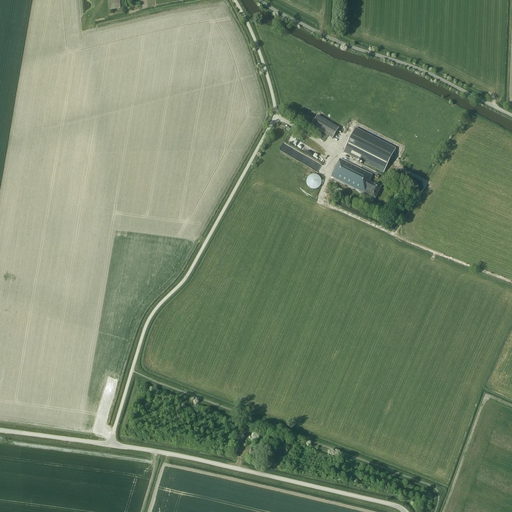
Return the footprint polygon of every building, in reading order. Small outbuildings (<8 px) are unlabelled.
[(120,9),(119,0),(113,0),(108,0),(109,10),(120,9)] [(317,116),(311,126),(332,139),(339,128),(317,116)] [(343,152),(384,172),(395,149),(355,129),(343,152)] [(369,182),(372,175),(340,159),(331,177),(363,193),(362,194),(368,197),(369,196),(375,199),(381,187),(375,184),(374,185),(369,182)] [(311,189),(314,190),(316,189),(318,188),(320,187),(321,185),(321,182),(321,180),(320,178),(318,176),(316,175),(314,175),(311,175),(309,176),(308,178),(307,180),(306,182),(307,185),(308,187),(309,188),(311,189)] [(334,192),(341,196),(342,194),(339,192),(340,190),(339,190),(340,189),(337,187),(335,189),(333,188),(330,193),(333,195),(334,192)] [(282,450),(280,450),(283,443),(278,441),(274,451),(270,449),(269,454),(273,456),(274,454),(280,456),(282,450)] [(259,459),(262,452),(251,448),(249,455),(259,459)]
